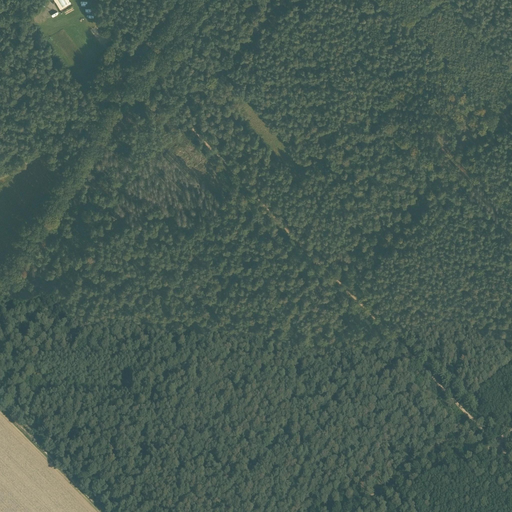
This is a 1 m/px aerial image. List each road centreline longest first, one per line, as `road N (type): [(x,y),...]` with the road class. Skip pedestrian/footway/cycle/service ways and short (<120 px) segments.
road 1 (track): [(511,459),(141,81)]
road 2 (track): [(494,442),(329,511)]
road 3 (track): [(141,81),(131,98),(0,176)]
road 4 (track): [(282,0),(170,110)]
road 5 (track): [(105,511),(0,403)]
